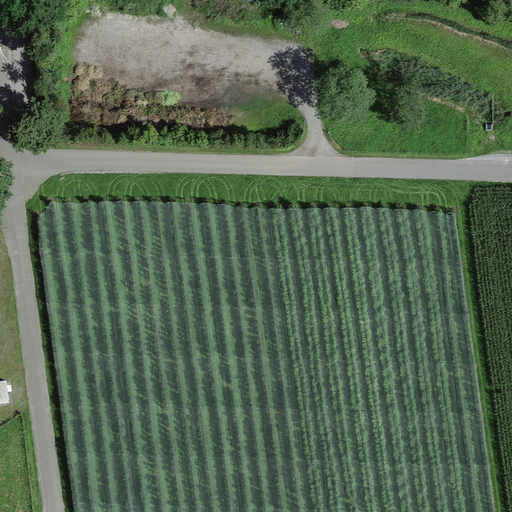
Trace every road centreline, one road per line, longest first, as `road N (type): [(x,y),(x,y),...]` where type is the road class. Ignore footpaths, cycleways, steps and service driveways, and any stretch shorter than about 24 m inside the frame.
road 1 (residential): [(0,79),(10,160),(511,171)]
road 2 (track): [(53,511),(10,160)]
